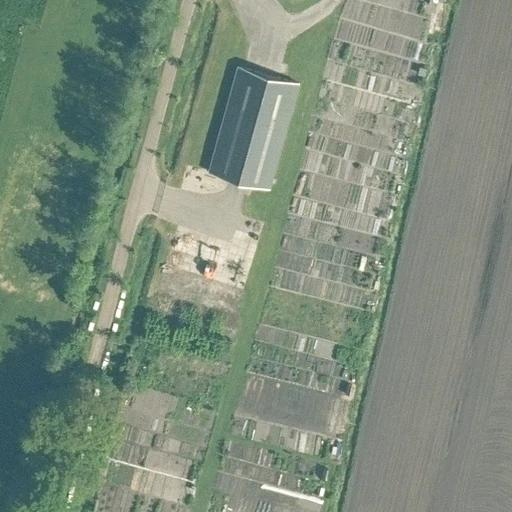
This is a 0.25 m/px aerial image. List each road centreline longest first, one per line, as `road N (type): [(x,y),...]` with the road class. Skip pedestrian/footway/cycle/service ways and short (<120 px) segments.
road 1 (unclassified): [(98,336),(187,0)]
road 2 (track): [(98,336),(51,511)]
